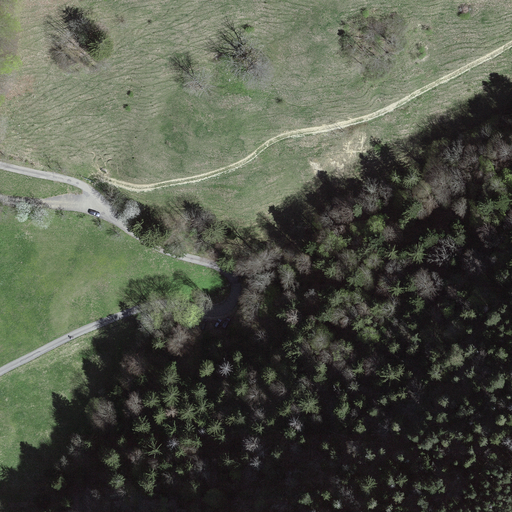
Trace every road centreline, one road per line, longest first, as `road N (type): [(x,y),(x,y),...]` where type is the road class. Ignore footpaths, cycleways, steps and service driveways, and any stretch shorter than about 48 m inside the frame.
road 1 (unclassified): [(0,164),(79,184),(146,241),(212,263),(235,284),(224,306),(148,304),(0,371)]
road 2 (track): [(88,189),(104,179),(150,186),(224,169),(288,134),(371,117),(511,41)]
